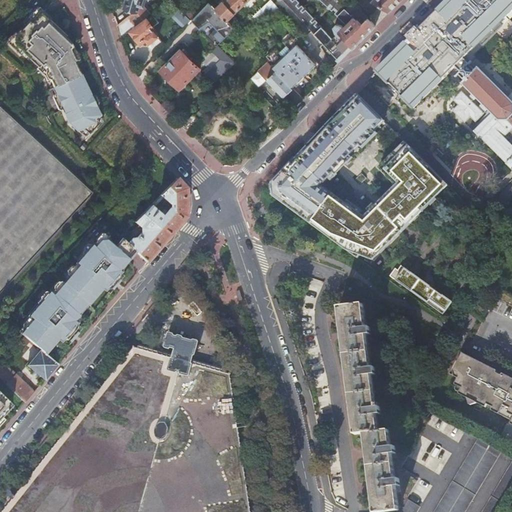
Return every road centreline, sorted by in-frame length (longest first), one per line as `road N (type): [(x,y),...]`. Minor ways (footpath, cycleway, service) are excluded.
road 1 (tertiary): [(0,460),(218,200)]
road 2 (secondary): [(218,200),(288,394),(311,511)]
road 3 (residential): [(218,200),(422,0)]
road 4 (secondary): [(218,200),(116,74),(91,0)]
